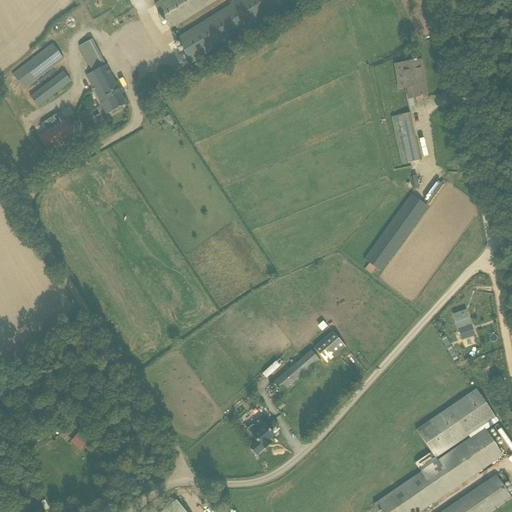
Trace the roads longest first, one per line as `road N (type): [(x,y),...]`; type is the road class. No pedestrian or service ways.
road 1 (unclassified): [(134,511),(182,477),(258,482),(290,464),(492,250)]
road 2 (track): [(511,370),(492,250)]
